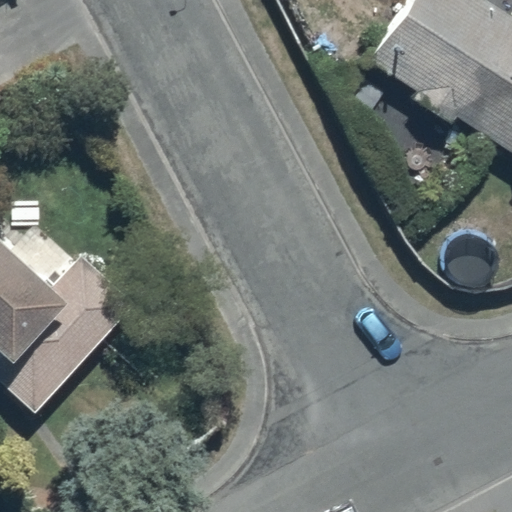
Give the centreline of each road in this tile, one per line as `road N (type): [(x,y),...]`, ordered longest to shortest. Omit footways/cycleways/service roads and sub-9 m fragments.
road 1 (residential): [(399,463),(154,0)]
road 2 (residential): [(399,463),(511,406)]
